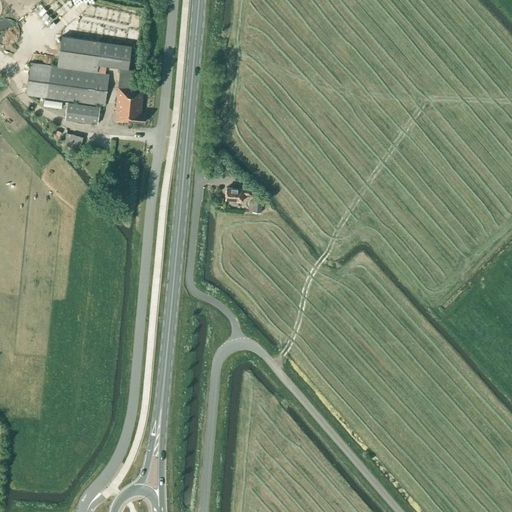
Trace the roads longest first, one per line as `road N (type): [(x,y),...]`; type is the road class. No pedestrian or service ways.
road 1 (unclassified): [(80,511),(112,467),(131,413),(173,0)]
road 2 (primary): [(161,409),(198,0)]
road 3 (unclassified): [(397,511),(264,356),(238,344)]
road 4 (unclassified): [(238,344),(228,314),(189,284),(199,168)]
road 5 (unclassified): [(203,511),(216,364),(238,344)]
